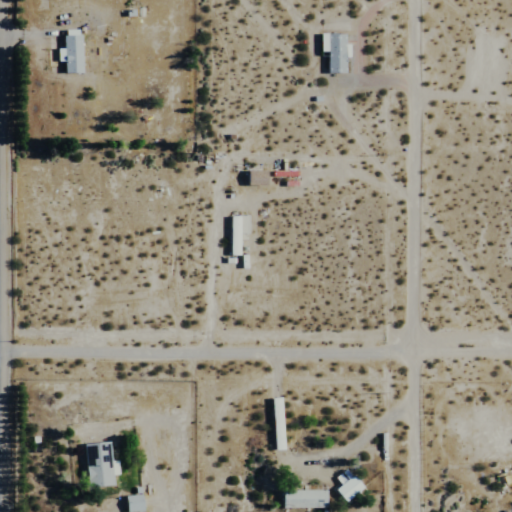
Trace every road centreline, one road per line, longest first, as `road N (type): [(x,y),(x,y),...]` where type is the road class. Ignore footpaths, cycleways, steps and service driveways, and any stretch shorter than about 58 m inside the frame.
road 1 (residential): [(0,358),(511,365)]
road 2 (residential): [(404,0),(405,511)]
